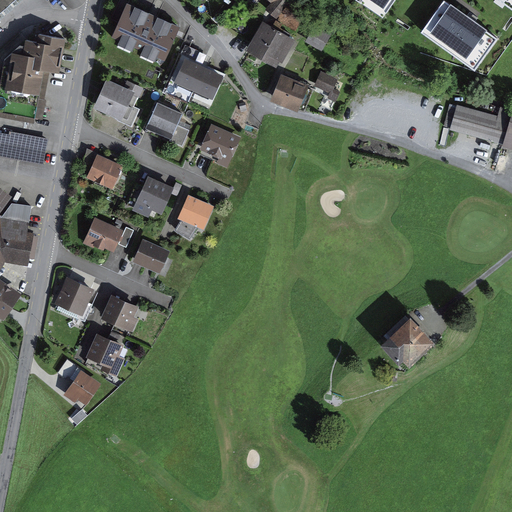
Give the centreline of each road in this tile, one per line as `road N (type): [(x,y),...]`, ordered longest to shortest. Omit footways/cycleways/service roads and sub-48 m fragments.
road 1 (residential): [(173,0),(268,105),(401,141),(511,188)]
road 2 (tertiary): [(47,250),(0,500)]
road 3 (residential): [(69,127),(227,194)]
road 4 (residential): [(47,250),(164,297)]
road 5 (tertiary): [(69,127),(47,250)]
